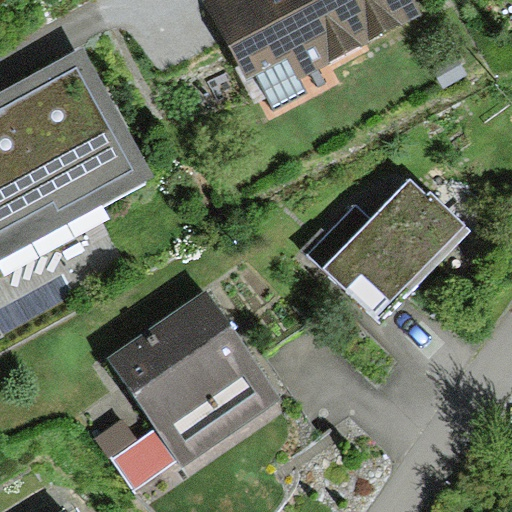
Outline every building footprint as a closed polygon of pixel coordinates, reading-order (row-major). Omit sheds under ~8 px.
[(0,0),(0,13),(24,0),(0,0)] [(208,0),(203,3),(257,107),(262,104),(270,120),(340,83),(331,67),(421,20),(411,0),(208,0)] [(0,99),(0,272),(155,189),(82,55),(0,99)] [(411,188),(324,280),(382,333),(470,238),(431,201),(428,204),(411,188)] [(281,405),(206,297),(109,363),(184,472),(281,405)]
